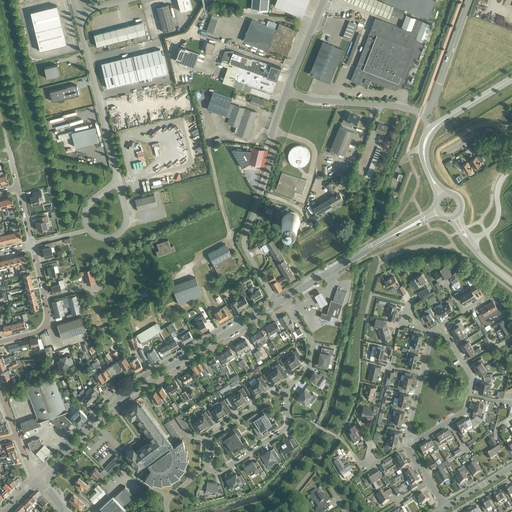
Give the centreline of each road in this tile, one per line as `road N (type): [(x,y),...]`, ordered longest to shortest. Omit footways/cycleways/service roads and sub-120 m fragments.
road 1 (residential): [(38,478),(115,402),(276,303)]
road 2 (residential): [(287,385),(215,430),(205,440),(204,467),(226,467),(286,428),(287,416)]
road 3 (unclassified): [(276,303),(244,238),(286,92)]
road 4 (unclassified): [(118,182),(77,12)]
road 5 (unclassified): [(286,298),(436,212)]
road 6 (unknown): [(206,0),(176,60),(197,67),(234,42)]
road 7 (residential): [(0,341),(46,322),(32,243)]
road 8 (residential): [(424,115),(469,0)]
